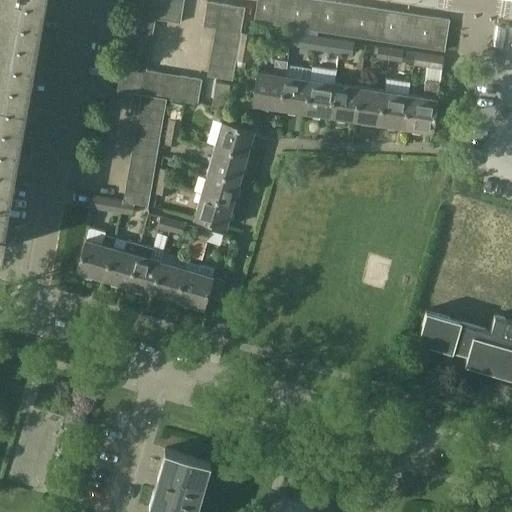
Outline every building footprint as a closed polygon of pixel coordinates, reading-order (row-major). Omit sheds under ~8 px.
[(0,0),(0,88),(22,92),(38,0),(0,0)] [(132,0),(130,15),(142,17),(144,0),(132,0)] [(157,0),(144,0),(142,17),(154,19),(157,0)] [(157,0),(154,19),(155,20),(167,21),(170,0),(157,0)] [(183,0),(170,0),(167,21),(180,24),(183,0)] [(257,0),(254,22),(266,24),(277,26),(289,28),(301,29),(305,0),(257,0)] [(305,0),(301,29),(313,31),(325,33),(330,2),(319,0),(305,0)] [(215,29),(218,4),(207,2),(203,27),(215,29)] [(330,2),(325,33),(337,35),(348,37),(360,39),(365,7),(353,5),(341,3),(330,2)] [(215,29),(226,31),(230,6),(218,4),(215,29)] [(244,8),(230,6),(226,31),(240,33),(244,8)] [(365,7),(360,39),(372,40),(384,42),(389,11),(377,9),(365,7)] [(389,11),(384,42),(396,44),(408,46),(419,48),(424,16),(412,14),(401,13),(389,11)] [(153,33),(155,20),(154,19),(142,17),(130,15),(128,29),(153,33)] [(424,16),(419,48),(431,50),(444,52),(449,20),(436,18),(424,16)] [(151,46),(153,33),(128,29),(126,41),(151,46)] [(213,41),(238,45),(240,33),(226,31),(215,29),(213,41)] [(241,33),(236,61),(248,63),(253,35),(241,33)] [(291,34),(289,44),(302,46),(303,36),(291,34)] [(338,52),(340,42),(327,40),(326,50),(338,52)] [(148,58),(151,46),(126,41),(123,54),(148,58)] [(211,52),(236,56),(238,45),(213,41),(211,52)] [(352,43),(340,42),(338,52),(351,54),(352,43)] [(377,47),(376,58),(388,60),(390,49),(377,47)] [(390,49),(388,60),(413,64),(414,53),(402,51),(390,49)] [(209,64),(234,68),(236,56),(211,52),(209,64)] [(413,64),(413,65),(441,69),(443,58),(414,53),(413,64)] [(123,54),(121,67),(146,71),(148,58),(123,54)] [(257,70),(251,104),(253,104),(278,108),(285,76),(287,64),(288,60),(275,58),(274,62),(273,74),(258,71),(257,70)] [(234,68),(209,64),(207,77),(232,81),(234,68)] [(285,76),(278,108),(303,112),(308,79),(310,68),(287,64),(285,76)] [(121,67),(119,79),(144,83),(146,71),(121,67)] [(308,79),(303,112),(329,116),(334,83),(336,71),(312,67),(310,79),(308,79)] [(142,95),(153,97),(157,73),(146,71),(144,83),(142,95)] [(168,75),(157,73),(153,97),(164,99),(168,75)] [(164,99),(166,99),(175,101),(179,76),(168,75),(164,99)] [(179,76),(175,101),(186,103),(190,78),(179,76)] [(190,78),(186,103),(197,105),(201,80),(190,78)] [(117,91),(142,95),(144,83),(119,79),(117,91)] [(410,95),(405,128),(430,131),(430,132),(431,132),(437,98),(436,98),(438,83),(424,80),(422,97),(410,95)] [(216,82),(212,106),(226,108),(230,84),(216,82)] [(334,83),(329,116),(354,120),(359,87),(334,83)] [(359,87),(354,120),(379,124),(384,91),(359,87)] [(0,227),(0,220),(22,92),(0,88),(0,250),(1,251),(5,229),(0,227)] [(384,91),(379,124),(405,128),(410,95),(384,91)] [(153,97),(142,95),(139,108),(164,112),(166,99),(164,99),(153,97)] [(139,108),(137,121),(162,125),(164,112),(139,108)] [(167,132),(178,134),(180,122),(169,120),(167,132)] [(160,136),(162,125),(137,121),(135,132),(160,136)] [(222,123),(215,146),(246,155),(253,132),(254,132),(254,130),(221,121),(220,122),(222,123)] [(135,132),(133,143),(158,147),(160,136),(135,132)] [(178,134),(167,132),(165,144),(176,147),(178,134)] [(156,159),(158,147),(133,143),(131,155),(156,159)] [(208,170),(239,179),(246,155),(215,146),(208,170)] [(131,155),(129,166),(154,171),(156,159),(131,155)] [(152,182),(154,171),(129,166),(127,178),(152,182)] [(161,169),(158,181),(170,183),(172,171),(161,169)] [(208,170),(201,194),(233,203),(239,179),(208,170)] [(127,178),(125,189),(150,193),(152,182),(127,178)] [(167,196),(170,183),(158,181),(156,194),(167,196)] [(125,189),(123,201),(134,203),(133,204),(148,206),(150,193),(125,189)] [(233,203),(201,194),(194,217),(193,217),(193,218),(226,228),(227,226),(226,226),(233,203)] [(91,208),(121,213),(123,201),(93,196),(91,208)] [(131,215),(133,204),(134,203),(123,201),(121,213),(131,215)] [(169,230),(172,220),(160,217),(157,227),(169,230)] [(172,220),(169,230),(182,234),(184,224),(172,220)] [(196,227),(193,238),(206,241),(209,231),(196,227)] [(85,238),(76,271),(77,272),(77,271),(102,278),(111,247),(86,240),(87,239),(85,238)] [(193,239),(188,257),(201,260),(206,242),(193,239)] [(111,247),(102,278),(127,285),(136,254),(139,244),(125,240),(123,250),(111,247)] [(136,254),(127,285),(152,292),(161,261),(136,254)] [(186,269),(161,261),(152,292),(177,300),(186,269)] [(186,269),(177,300),(202,307),(202,308),(203,308),(214,269),(202,265),(201,266),(188,262),(186,269)] [(511,332),(502,330),(505,318),(494,315),(489,330),(460,322),(459,321),(425,311),(417,340),(467,353),(464,363),(511,376),(511,332)] [(511,386),(495,382),(490,402),(511,407),(511,386)] [(148,508),(162,511),(193,511),(208,463),(209,463),(210,462),(164,449),(164,450),(148,508)]
